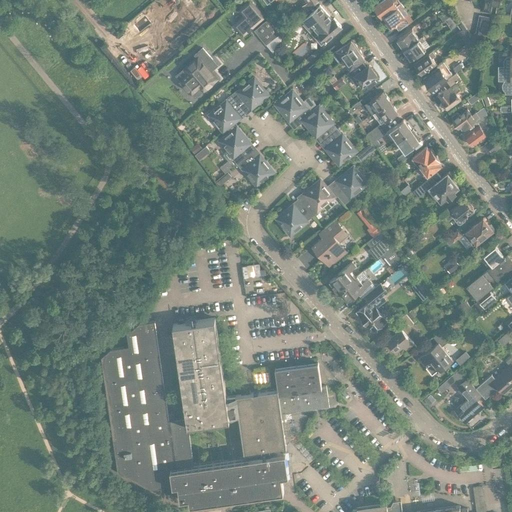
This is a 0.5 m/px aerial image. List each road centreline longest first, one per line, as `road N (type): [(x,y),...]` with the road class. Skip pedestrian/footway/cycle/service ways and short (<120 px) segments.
road 1 (residential): [(511,416),(473,443),(443,439),(261,241),(256,209),(301,162),(267,125)]
road 2 (tertiary): [(346,0),(511,222)]
